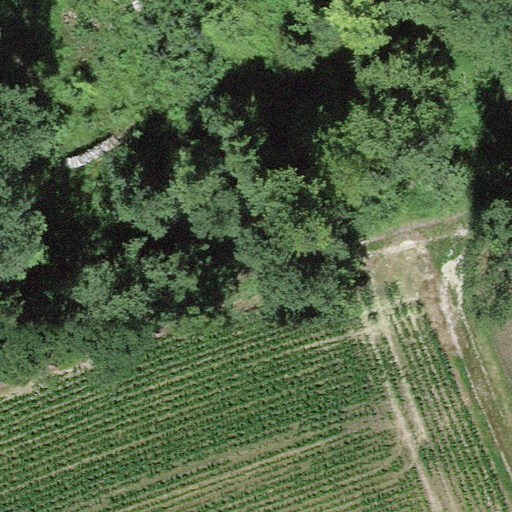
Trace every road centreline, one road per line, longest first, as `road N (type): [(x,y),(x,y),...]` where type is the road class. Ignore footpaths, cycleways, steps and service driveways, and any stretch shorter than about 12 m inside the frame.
road 1 (track): [(406,235),(75,329)]
road 2 (track): [(406,235),(511,473)]
